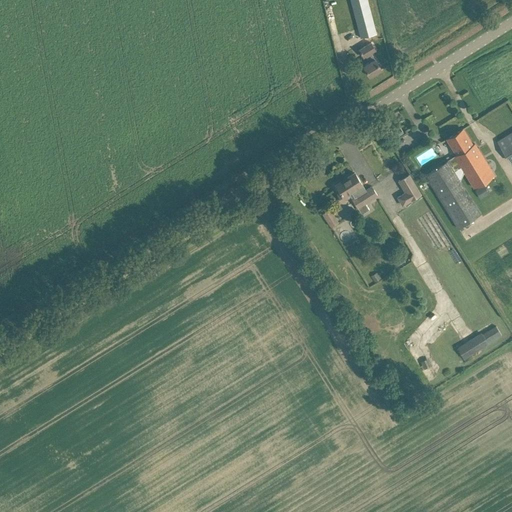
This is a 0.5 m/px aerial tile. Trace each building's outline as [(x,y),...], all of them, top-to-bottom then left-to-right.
[(350,0),(362,42),(377,38),(367,0),(350,0)] [(375,49),(371,42),(359,49),(363,56),(365,55),(369,61),(363,65),(370,76),(381,68),(371,52),(375,49)] [(388,132),(392,138),(403,131),(399,125),(388,132)] [(447,138),(457,154),(465,149),(472,144),(462,128),(447,138)] [(511,132),(498,140),(511,161),(511,159),(511,132)] [(448,160),(425,174),(458,227),(481,213),(460,179),(464,171),(473,186),(494,174),(475,143),(465,149),(457,154),(455,156),(461,166),(455,170),(448,160)] [(337,194),(341,201),(349,196),(347,193),(350,191),(354,197),(352,198),(362,213),(369,208),(366,203),(378,195),(372,186),(366,189),(355,172),(347,177),(348,177),(337,185),(336,184),(341,192),(337,194)] [(404,191),(397,196),(402,205),(411,200),(422,193),(416,185),(404,191)] [(475,188),(477,196),(486,192),(483,185),(475,188)] [(329,226),(337,221),(328,207),(320,213),(329,226)] [(382,297),(378,304),(387,308),(390,300),(382,297)] [(496,325),(482,334),(488,343),(501,334),(496,325)] [(467,340),(456,348),(463,359),(475,352),(482,347),(488,343),(482,334),(481,332),(475,335),(467,340)]
